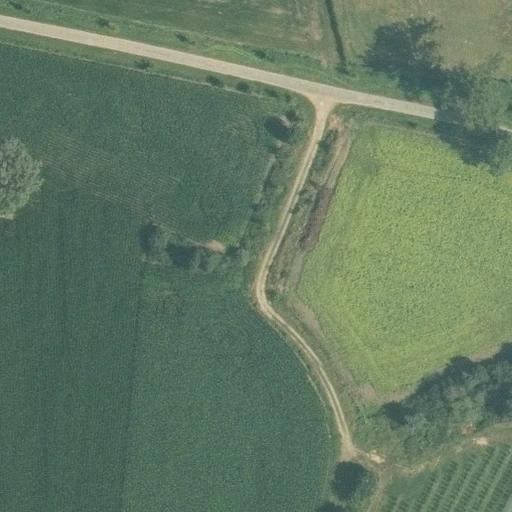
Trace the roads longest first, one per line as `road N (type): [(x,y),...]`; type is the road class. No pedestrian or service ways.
road 1 (unclassified): [(0,25),(456,122),(511,141)]
road 2 (track): [(351,452),(320,371),(259,303),(259,277),(326,94)]
road 3 (track): [(351,452),(397,475),(511,435)]
